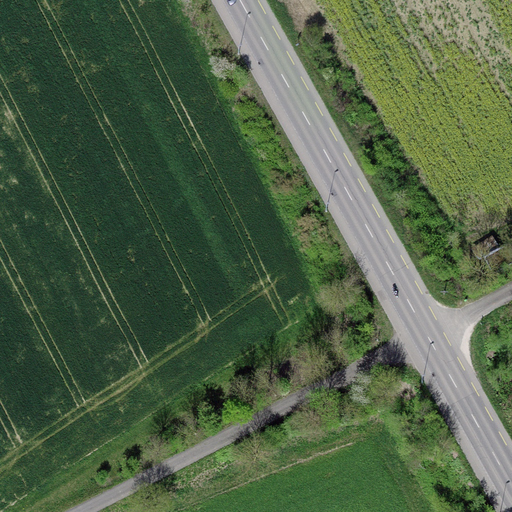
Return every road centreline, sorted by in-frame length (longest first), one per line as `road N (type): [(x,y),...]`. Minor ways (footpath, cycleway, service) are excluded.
road 1 (tertiary): [(511,486),(237,0)]
road 2 (track): [(403,348),(80,511)]
